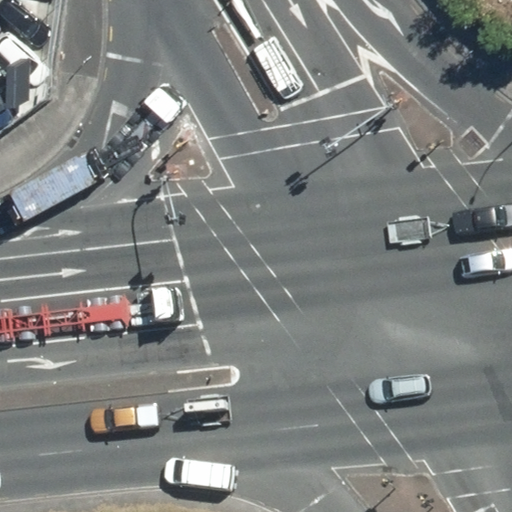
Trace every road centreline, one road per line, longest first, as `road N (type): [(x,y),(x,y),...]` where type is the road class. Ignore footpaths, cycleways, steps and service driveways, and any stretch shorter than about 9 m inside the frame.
road 1 (primary): [(0,295),(382,259)]
road 2 (tertiary): [(219,0),(382,259)]
road 3 (primary): [(0,239),(108,139),(138,61),(150,0)]
road 4 (primary): [(235,426),(0,449)]
road 5 (primary): [(462,397),(235,426)]
road 6 (primary): [(319,0),(511,117)]
road 7 (tertiary): [(382,259),(462,397)]
road 8 (primary): [(382,259),(511,232)]
road 9 (primary): [(327,511),(235,426)]
